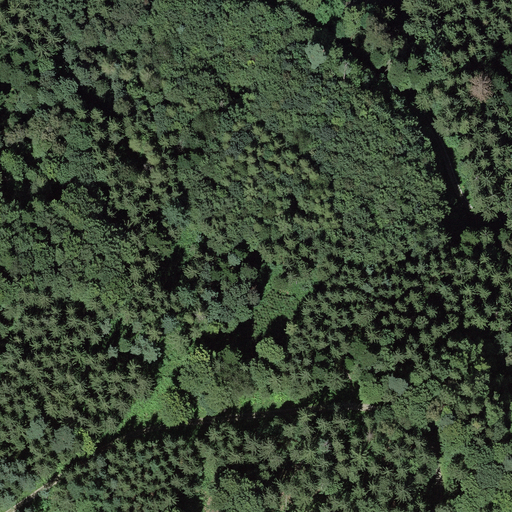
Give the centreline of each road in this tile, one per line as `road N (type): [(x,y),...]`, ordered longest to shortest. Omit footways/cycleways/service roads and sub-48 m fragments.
road 1 (track): [(439,511),(439,466),(423,436),(379,410),(346,405),(155,427),(101,447),(7,511)]
road 2 (track): [(231,0),(301,15),(421,106),(437,126),(459,190),(486,225),(511,234)]
